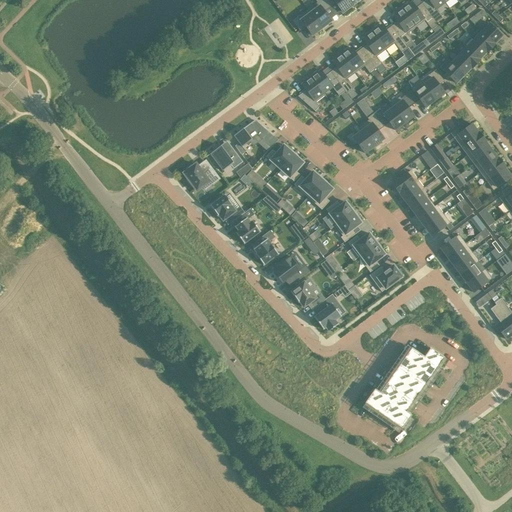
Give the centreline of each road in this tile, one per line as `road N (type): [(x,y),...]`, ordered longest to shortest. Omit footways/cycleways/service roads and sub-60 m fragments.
road 1 (unclassified): [(511,383),(405,461),(380,467),(272,407),(246,380)]
road 2 (residential): [(347,340),(334,350),(316,347),(153,173)]
road 3 (residential): [(144,461),(3,275)]
road 4 (unclassified): [(246,380),(109,204)]
road 5 (residential): [(422,425),(460,372),(460,359),(408,329),(375,368)]
road 6 (residential): [(385,0),(261,91)]
road 7 (residential): [(261,91),(153,173)]
road 8 (residential): [(261,91),(358,180)]
road 9 (residential): [(144,461),(246,380)]
road 10 (residential): [(358,180),(461,102)]
road 11 (residential): [(358,180),(431,277)]
